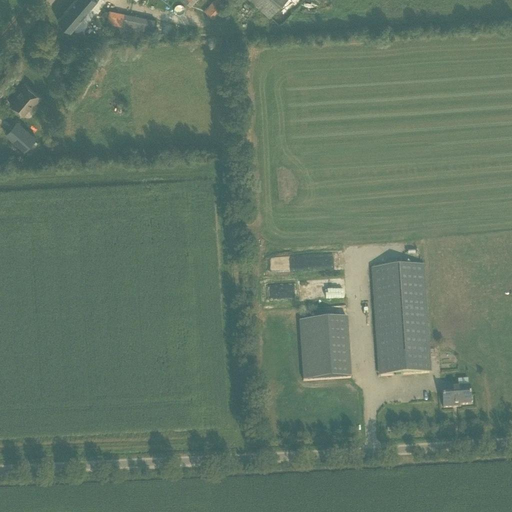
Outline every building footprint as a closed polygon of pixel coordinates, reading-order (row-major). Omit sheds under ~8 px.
[(96,0),(76,0),(59,21),(71,31),(96,0)] [(213,0),(204,10),(212,19),(229,0),(213,0)] [(249,0),(269,18),(285,0),(249,0)] [(106,23),(120,26),(123,14),(109,11),(106,23)] [(93,57),(82,81),(89,85),(100,61),(93,57)] [(34,105),(41,97),(24,83),(19,89),(20,90),(9,104),(23,116),(33,104),(34,105)] [(5,135),(24,151),(36,138),(17,121),(5,135)] [(41,143),(50,149),(54,145),(45,138),(41,143)] [(282,256),(282,272),(292,272),(292,256),(282,256)] [(422,267),(374,270),(381,377),(429,373),(422,267)] [(351,379),(347,319),(300,322),(304,382),(351,379)] [(453,406),(460,406),(471,405),(471,404),(472,403),(472,399),(470,399),(470,387),(450,388),(451,389),(442,390),(443,409),(454,408),(453,406)]
